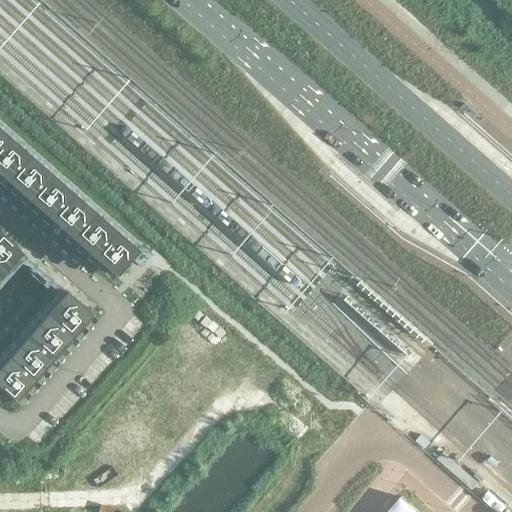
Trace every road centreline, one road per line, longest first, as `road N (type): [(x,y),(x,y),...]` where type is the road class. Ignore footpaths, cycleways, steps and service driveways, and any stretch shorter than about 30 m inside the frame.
road 1 (primary): [(181,0),(504,284)]
road 2 (unclassified): [(0,417),(21,436),(122,314),(0,205)]
road 3 (primary): [(511,196),(289,0)]
road 4 (unclassified): [(307,511),(370,444),(389,444),(470,511)]
